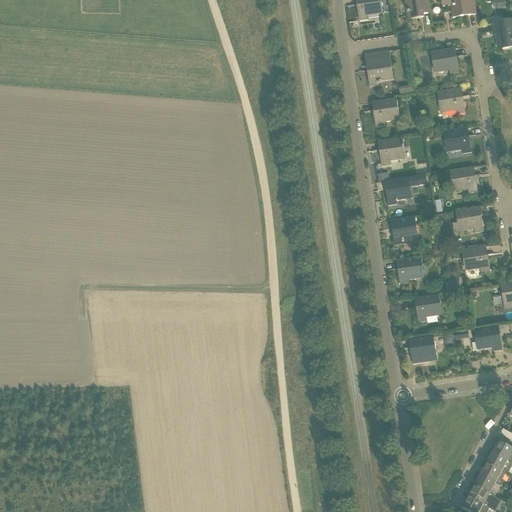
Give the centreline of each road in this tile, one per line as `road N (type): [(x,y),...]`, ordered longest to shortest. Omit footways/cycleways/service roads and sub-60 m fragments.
road 1 (track): [(211,0),(252,122),(283,259),(300,511)]
road 2 (residential): [(397,396),(343,50)]
road 3 (residential): [(480,91),(462,38),(343,50)]
road 4 (residential): [(414,511),(452,506),(511,399)]
